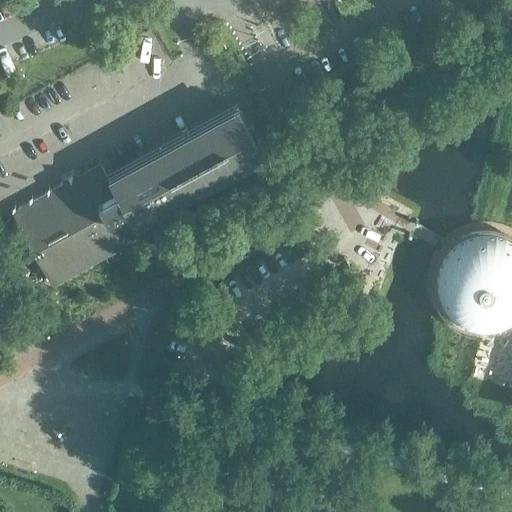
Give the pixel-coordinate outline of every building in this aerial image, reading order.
[(122,186),(116,176),(235,110),(257,149),(151,207),(154,212),(265,152),(237,102),(115,169),(108,173),(117,188),(122,186)] [(151,207),(257,149),(235,110),(116,176),(122,186),(117,188),(115,189),(109,179),(103,167),(80,179),(83,183),(80,185),(77,181),(69,185),(71,190),(69,191),(64,182),(18,208),(33,235),(27,238),(38,257),(43,254),(58,281),(140,235),(134,224),(125,208),(127,207),(132,204),(141,220),(154,212),(151,207)] [(100,161),(77,174),(75,170),(61,178),(64,182),(69,191),(71,190),(69,185),(77,181),(80,185),(83,183),(80,179),(103,167),(100,161)] [(136,223),(141,220),(132,204),(127,207),(136,223)] [(25,233),(27,238),(33,235),(18,208),(12,211),(19,223),(25,233)] [(511,237),(509,236),(507,234),(502,233),(500,232),(497,231),(494,230),(489,230),(484,230),(480,230),(479,230),(473,231),(468,233),(465,234),(460,236),(456,239),(454,240),(451,243),(450,244),(448,246),(445,249),(444,251),(443,252),(441,255),(440,257),(439,260),(438,263),(436,267),(436,268),(436,270),(435,274),(435,277),(435,281),(435,284),(435,288),(435,290),(437,295),(438,298),(439,302),(440,303),(442,306),(444,309),(447,313),(450,316),(452,319),(455,321),(459,323),(464,326),(468,328),(470,328),(473,329),(477,330),(482,331),(486,331),(491,330),(495,330),(498,329),(503,327),(507,326),(511,323),(511,322),(511,237)] [(58,281),(43,254),(38,257),(52,284),(58,281)]
